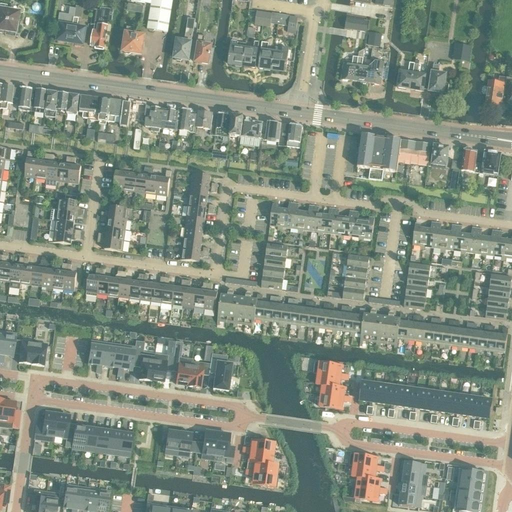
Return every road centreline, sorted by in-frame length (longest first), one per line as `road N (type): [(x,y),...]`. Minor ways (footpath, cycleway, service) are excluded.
road 1 (secondary): [(299,113),(0,72)]
road 2 (residential): [(242,417),(237,407),(35,377)]
road 3 (residential): [(32,398),(231,426),(242,417)]
road 4 (secondary): [(511,142),(299,113)]
road 5 (residential): [(313,197),(233,186),(222,224),(249,228),(253,202)]
road 6 (residential): [(511,445),(352,423)]
road 7 (residential): [(216,270),(87,259)]
